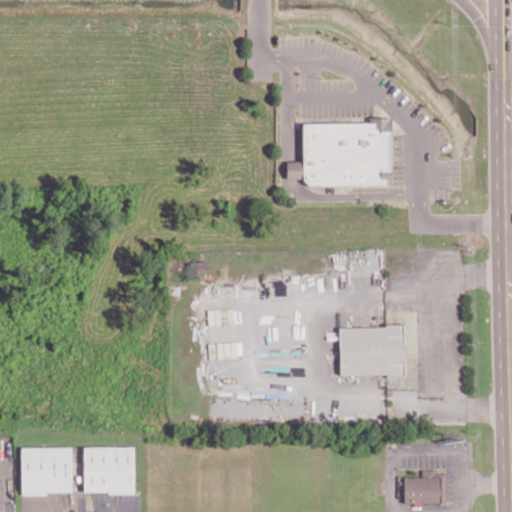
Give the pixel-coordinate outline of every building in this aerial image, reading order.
[(391,183),(391,117),(369,117),(369,122),(302,123),(302,161),(286,161),(286,184),(391,183)] [(339,375),(405,374),(404,325),(339,326),(339,375)] [(83,447),(84,492),(134,492),(134,446),(83,447)] [(71,447),(21,447),(21,493),(71,492),(71,447)] [(72,491),(83,491),(82,447),(72,447),(72,491)] [(403,503),(446,503),(446,471),(421,471),(421,477),(404,477),(403,503)]
